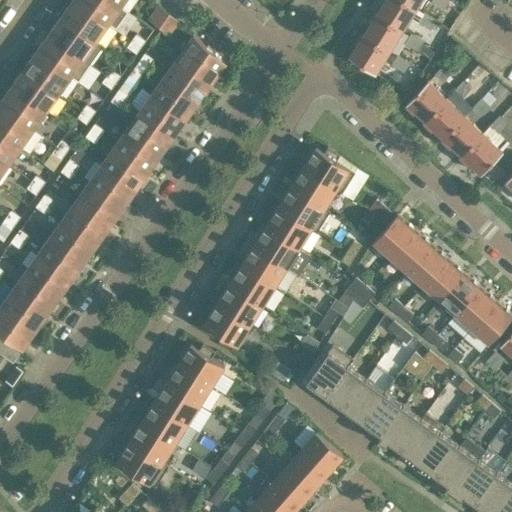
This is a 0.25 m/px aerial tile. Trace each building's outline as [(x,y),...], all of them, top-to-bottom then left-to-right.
[(76,0),(72,0),(61,16),(96,40),(103,46),(116,28),(108,23),(76,0)] [(113,0),(76,0),(108,23),(116,28),(129,11),(121,5),(113,0)] [(402,28),(416,7),(405,0),(385,0),(378,12),(402,28)] [(431,0),(445,8),(445,7),(448,0),(431,0)] [(157,24),(166,11),(159,4),(150,17),(157,24)] [(424,11),(418,21),(431,29),(438,19),(424,11)] [(378,12),(364,33),(389,49),(402,28),(378,12)] [(170,34),(179,21),(171,15),(162,27),(170,34)] [(61,16),(49,34),(83,58),(91,63),(103,46),(96,40),(61,16)] [(136,32),(131,39),(141,46),(146,40),(136,32)] [(424,40),(411,32),(404,42),(417,50),(424,40)] [(375,71),(389,49),(364,33),(350,55),(375,71)] [(49,34),(36,51),(71,76),(77,80),(78,81),(91,63),(83,58),(49,34)] [(157,34),(153,40),(161,46),(166,40),(157,34)] [(193,34),(176,58),(211,82),(225,62),(226,61),(193,34)] [(137,53),(141,46),(131,39),(127,45),(137,53)] [(36,51),(24,69),(58,93),(65,98),(77,80),(71,76),(36,51)] [(144,52),(140,58),(150,65),(155,59),(144,52)] [(411,61),(397,53),(391,63),(404,71),(411,61)] [(140,58),(135,65),(145,72),(150,65),(140,58)] [(164,75),(198,100),(211,82),(176,58),(164,75)] [(434,73),(442,82),(453,70),(444,62),(434,73)] [(111,68),(106,74),(116,82),(121,75),(111,68)] [(24,69),(11,86),(46,111),(58,93),(24,69)] [(112,88),(116,82),(106,74),(102,81),(112,88)] [(186,117),(198,100),(164,75),(151,93),(186,117)] [(463,79),(452,91),(461,99),(472,88),(463,79)] [(407,103),(426,120),(447,98),(428,80),(407,103)] [(11,86),(0,102),(0,104),(33,129),(46,111),(11,86)] [(141,86),(130,103),(139,110),(173,135),(186,117),(151,93),(141,86)] [(119,87),(115,93),(125,101),(129,94),(119,87)] [(115,93),(110,100),(120,107),(125,101),(115,93)] [(489,105),(481,97),(470,108),(479,116),(489,105)] [(426,120),(444,137),(465,115),(447,98),(426,120)] [(86,103),(82,110),(91,117),(96,110),(86,103)] [(0,104),(0,131),(21,146),(33,129),(0,104)] [(87,123),(91,117),(82,110),(77,116),(87,123)] [(160,152),(173,135),(139,110),(126,128),(160,152)] [(500,114),(488,125),(497,133),(508,122),(500,114)] [(444,137),(462,154),(483,132),(465,115),(444,137)] [(95,122),(90,129),(100,136),(105,129),(95,122)] [(114,146),(148,170),(160,152),(126,128),(114,146)] [(95,142),(100,136),(90,129),(85,135),(95,142)] [(0,131),(0,158),(8,164),(21,146),(0,131)] [(483,132),(462,154),(480,172),(501,150),(483,132)] [(61,139),(56,145),(66,152),(71,146),(61,139)] [(56,145),(52,151),(62,158),(66,152),(56,145)] [(135,187),(148,170),(114,146),(101,163),(135,187)] [(316,146),(303,166),(343,191),(355,171),(336,159),(340,154),(327,146),(324,151),(316,146)] [(70,157),(66,163),(75,170),(79,164),(70,157)] [(0,158),(0,175),(8,164),(0,158)] [(66,163),(60,170),(70,177),(75,170),(66,163)] [(101,163),(89,180),(123,204),(135,187),(101,163)] [(342,192),(343,191),(303,166),(291,186),(330,211),(330,210),(325,207),(336,189),(342,192)] [(36,174),(31,180),(41,187),(46,181),(36,174)] [(36,194),(41,187),(31,180),(26,187),(36,194)] [(77,197),(111,221),(123,204),(89,180),(77,197)] [(278,205),(318,230),(330,211),(291,186),(278,205)] [(45,192),(40,199),(50,206),(55,199),(45,192)] [(99,238),(111,221),(77,197),(65,214),(99,238)] [(377,198),(369,207),(376,213),(384,204),(377,198)] [(45,213),(50,206),(40,199),(35,205),(45,213)] [(376,213),(383,220),(391,210),(384,204),(376,213)] [(317,231),(318,230),(278,205),(266,225),(300,246),(312,228),(317,231)] [(11,209),(6,216),(16,223),(21,216),(11,209)] [(375,229),(383,220),(376,213),(368,222),(375,229)] [(414,227),(398,213),(373,240),(390,255),(414,227)] [(65,214),(53,231),(87,255),(99,238),(65,214)] [(6,216),(1,222),(12,229),(16,223),(6,216)] [(253,244),(287,266),(300,246),(266,225),(253,244)] [(431,242),(414,227),(390,255),(406,269),(431,242)] [(25,241),(29,235),(20,228),(15,234),(25,241)] [(41,249),(75,273),(87,255),(53,231),(41,249)] [(20,248),(25,241),(15,234),(10,241),(20,248)] [(355,255),(362,244),(353,239),(347,250),(355,255)] [(406,269),(423,284),(447,256),(431,242),(406,269)] [(275,285),(287,266),(253,244),(241,264),(275,285)] [(62,291),(75,273),(41,249),(27,267),(62,291)] [(340,260),(349,265),(355,255),(347,250),(340,260)] [(464,271),(447,256),(423,284),(439,298),(464,271)] [(229,284),(262,305),(275,285),(241,264),(229,284)] [(14,285),(49,310),(62,291),(27,267),(14,285)] [(480,285),(464,271),(439,298),(456,313),(480,285)] [(356,276),(350,283),(359,291),(365,283),(356,276)] [(353,299),(359,291),(350,283),(343,291),(353,299)] [(365,283),(359,291),(369,299),(375,291),(365,283)] [(250,325),(262,305),(229,284),(216,303),(250,325)] [(14,285),(1,304),(35,328),(49,310),(14,285)] [(497,300),(480,285),(456,313),(472,327),(497,300)] [(369,299),(359,291),(353,299),(362,306),(369,299)] [(398,312),(404,305),(394,297),(388,305),(398,312)] [(325,314),(324,316),(332,322),(333,320),(338,312),(343,315),(348,307),(335,299),(330,306),(325,314)] [(511,315),(511,313),(497,300),(472,327),(489,342),(511,315)] [(237,344),(250,325),(216,303),(204,323),(237,344)] [(35,328),(1,304),(0,305),(0,330),(22,347),(35,328)] [(413,313),(404,305),(398,312),(407,320),(413,313)] [(324,316),(317,326),(326,332),(332,322),(324,316)] [(387,327),(396,335),(403,327),(394,320),(387,327)] [(437,332),(428,325),(421,332),(431,340),(437,332)] [(403,327),(396,335),(406,343),(412,335),(403,327)] [(511,331),(502,343),(511,351),(511,331)] [(447,340),(437,332),(431,340),(440,348),(447,340)] [(211,356),(215,350),(203,342),(199,348),(191,343),(178,363),(212,384),(225,365),(211,356)] [(307,380),(326,393),(352,357),(333,343),(307,380)] [(307,360),(314,350),(306,345),(299,355),(307,360)] [(463,354),(454,346),(448,354),(457,362),(463,354)] [(416,351),(405,367),(421,379),(432,364),(438,357),(429,349),(422,356),(416,351)] [(485,360),(494,369),(504,357),(495,349),(485,360)] [(301,370),(307,360),(299,355),(293,365),(301,370)] [(352,357),(326,393),(344,407),(367,376),(349,363),(353,357),(352,357)] [(438,357),(432,364),(441,372),(447,364),(438,357)] [(290,371),(276,361),(269,373),(283,382),(290,371)] [(200,404),(212,384),(178,363),(166,382),(200,404)] [(6,380),(12,384),(23,370),(17,365),(6,380)] [(344,407),(363,420),(385,390),(367,376),(344,407)] [(473,386),(464,378),(457,386),(467,393),(473,386)] [(154,402),(187,423),(200,404),(166,382),(154,402)] [(385,390),(363,420),(382,433),(379,437),(404,403),(385,390)] [(485,409),(491,401),(482,393),(476,401),(485,409)] [(491,401),(485,409),(494,417),(500,409),(491,401)] [(175,443),(187,423),(154,402),(141,421),(175,443)] [(263,418),(270,409),(263,403),(255,412),(263,418)] [(388,442),(399,450),(426,412),(425,411),(421,416),(404,403),(379,437),(387,443),(388,442)] [(270,421),(278,427),(285,418),(277,412),(270,421)] [(426,412),(399,450),(410,457),(409,458),(417,464),(441,431),(434,426),(438,420),(426,412)] [(163,462),(175,443),(141,421),(129,441),(168,466),(168,465),(163,462)] [(249,437),(256,427),(248,421),(241,431),(249,437)] [(278,427),(270,421),(263,431),(271,437),(278,427)] [(302,447),(329,471),(344,455),(316,430),(302,447)] [(249,437),(241,431),(234,440),(242,446),(249,437)] [(425,468),(437,477),(460,444),(441,431),(417,464),(424,469),(425,468)] [(155,486),(168,466),(129,441),(116,461),(155,486)] [(460,444),(437,477),(447,484),(447,486),(455,491),(479,458),(460,444)] [(479,458),(455,491),(462,497),(463,495),(474,504),(498,471),(506,459),(487,445),(486,448),(479,458)] [(259,452),(251,446),(244,456),(252,461),(259,452)] [(329,471),(302,447),(287,463),(315,488),(329,471)] [(252,461),(244,456),(236,465),(244,471),(252,461)] [(221,473),(229,463),(221,457),(213,467),(221,473)] [(315,488),(287,463),(273,480),(300,504),(315,488)] [(206,477),(214,483),(221,473),(213,467),(206,477)] [(511,481),(498,471),(474,504),(485,511),(483,511),(496,511),(511,490),(511,481)] [(224,480),(217,490),(225,496),(232,486),(224,480)] [(293,511),(300,504),(273,480),(258,496),(276,511),(293,511)] [(141,490),(132,481),(125,489),(134,497),(141,490)] [(217,490),(210,500),(218,506),(225,496),(217,490)] [(511,511),(511,490),(496,511),(511,511)] [(150,511),(157,504),(148,496),(141,503),(150,511)] [(276,511),(258,496),(244,511),(276,511)] [(242,511),(233,503),(225,511),(242,511)]
